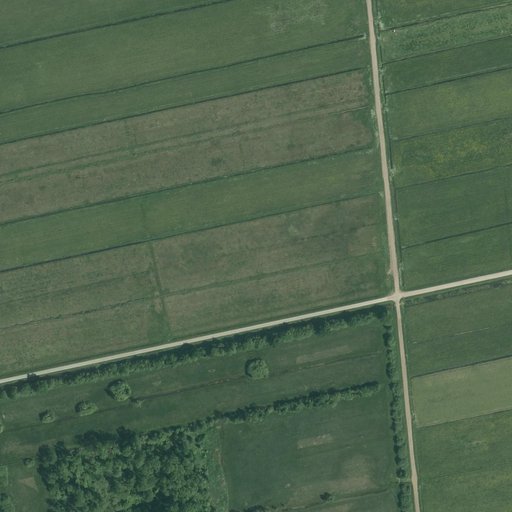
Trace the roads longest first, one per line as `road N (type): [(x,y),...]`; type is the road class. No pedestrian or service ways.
road 1 (unclassified): [(511,271),(0,381)]
road 2 (track): [(417,511),(369,0)]
